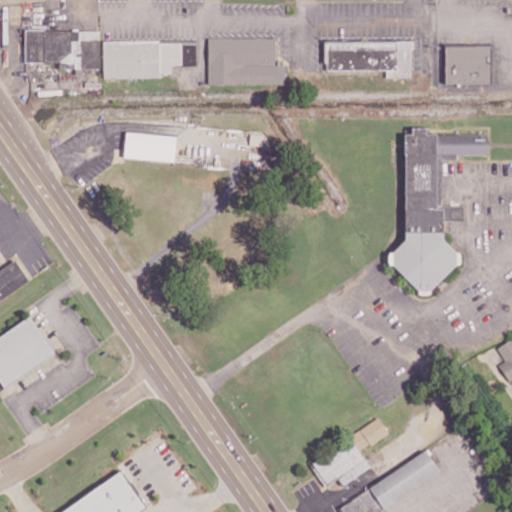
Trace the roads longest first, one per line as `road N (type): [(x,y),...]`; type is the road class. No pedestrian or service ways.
road 1 (primary): [(266,511),(0,127)]
road 2 (residential): [(167,368),(0,478)]
